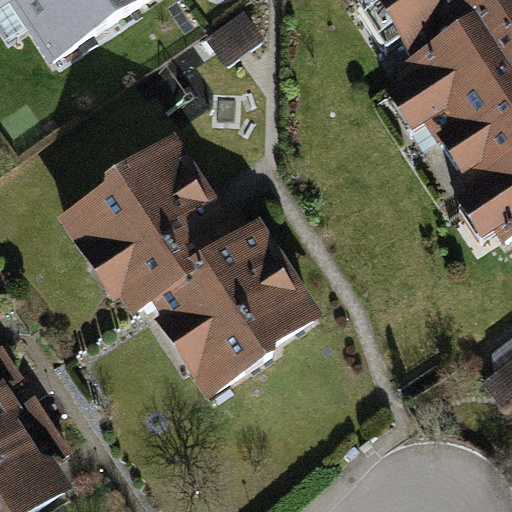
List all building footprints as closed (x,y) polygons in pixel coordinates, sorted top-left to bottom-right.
[(0,0),(0,34),(31,81),(154,0),(0,0)] [(511,0),(353,0),(363,14),(344,26),(385,88),(348,112),(384,168),(413,148),(460,220),(439,233),(455,258),(487,237),(499,256),(511,246),(511,0)] [(135,316),(196,408),(315,329),(245,223),(219,241),(163,158),(45,236),(110,333),(135,316)] [(509,401),(511,398),(511,353),(487,377),(509,401)] [(0,386),(15,377),(0,354),(0,386)] [(0,463),(48,431),(27,401),(12,412),(0,393),(0,463)] [(0,463),(0,511),(31,511),(64,490),(51,470),(67,459),(48,431),(0,463)]
